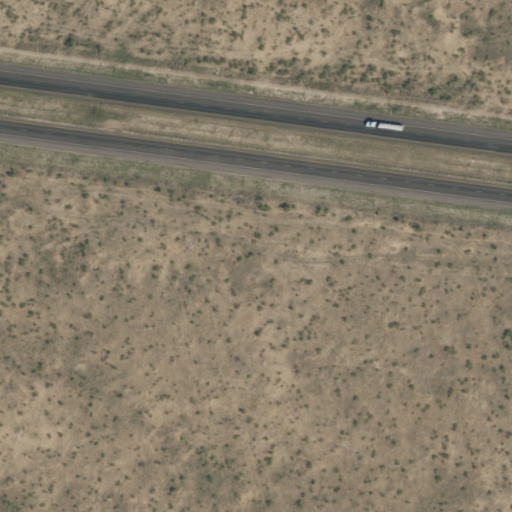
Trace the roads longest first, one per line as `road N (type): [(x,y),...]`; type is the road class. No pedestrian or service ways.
road 1 (primary): [(0,128),(511,197)]
road 2 (primary): [(511,148),(0,79)]
